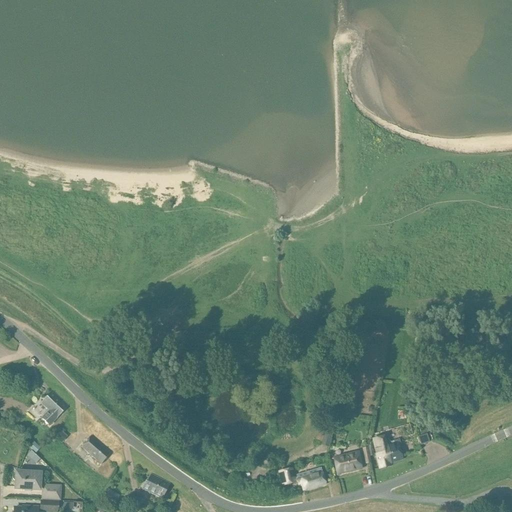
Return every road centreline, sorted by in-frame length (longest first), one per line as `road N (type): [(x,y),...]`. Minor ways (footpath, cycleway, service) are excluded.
road 1 (tertiary): [(254,511),(214,500),(121,437),(0,324)]
road 2 (tertiary): [(511,430),(377,490),(272,511)]
